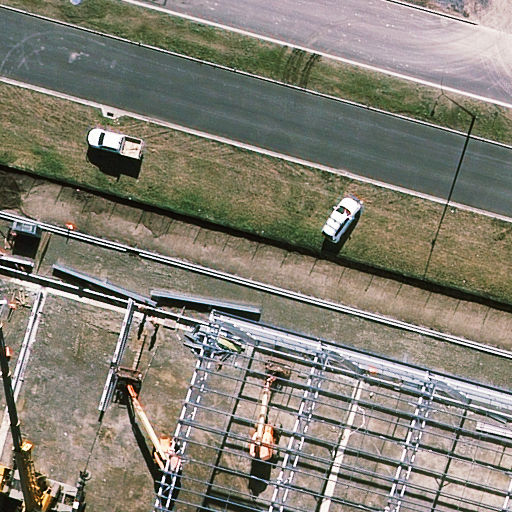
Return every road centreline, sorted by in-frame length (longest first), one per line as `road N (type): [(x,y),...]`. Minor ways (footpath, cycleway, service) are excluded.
road 1 (tertiary): [(511,184),(0,42)]
road 2 (tertiary): [(260,0),(511,69)]
